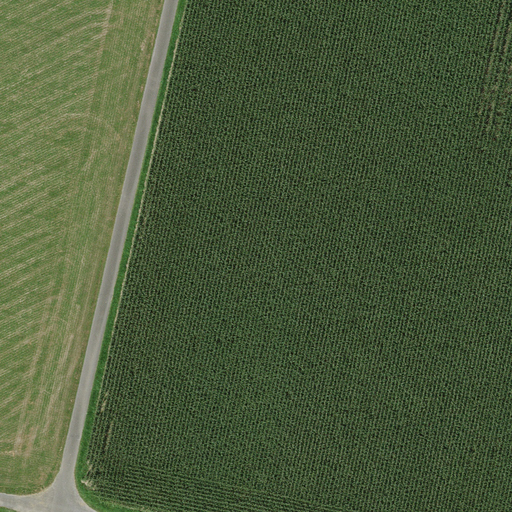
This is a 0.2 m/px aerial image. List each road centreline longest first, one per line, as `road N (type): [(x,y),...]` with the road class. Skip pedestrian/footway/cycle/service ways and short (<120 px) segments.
road 1 (track): [(74,511),(183,0)]
road 2 (track): [(125,511),(0,482)]
